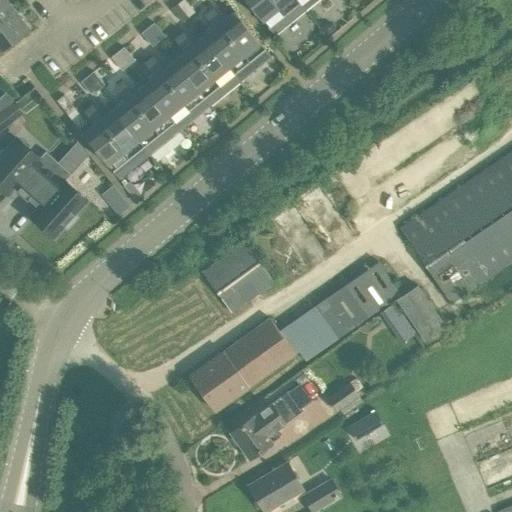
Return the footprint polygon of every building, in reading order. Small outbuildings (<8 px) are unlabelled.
[(6,0),(0,0),(0,20),(14,9),(6,0)] [(181,0),(177,3),(188,17),(194,12),(184,0),(181,0)] [(284,26),(262,0),(245,0),(273,35),(284,26)] [(262,0),(284,26),(294,18),(279,0),(262,0)] [(279,0),(294,18),(304,10),(295,0),(279,0)] [(295,0),(304,10),(314,2),(312,0),(295,0)] [(188,17),(177,3),(171,9),(182,22),(188,17)] [(213,27),(250,72),(260,64),(224,19),(222,20),(212,8),(204,15),(214,27),(213,27)] [(14,9),(0,20),(0,51),(2,50),(2,51),(30,29),(14,9)] [(224,19),(260,64),(270,56),(234,11),(224,19)] [(147,28),(158,41),(164,36),(154,23),(147,28)] [(203,36),(240,81),(250,72),(213,27),(203,36)] [(158,41),(147,28),(141,33),(152,46),(158,41)] [(183,52),(219,97),(230,89),(193,44),(192,44),(183,32),(174,39),(184,51),(183,52)] [(193,44),(230,89),(240,81),(203,36),(193,44)] [(117,52),(128,65),(135,60),(124,47),(117,52)] [(128,65),(117,52),(111,57),(122,70),(128,65)] [(173,60),(209,105),(219,97),(183,52),(173,60)] [(153,76),(189,121),(199,113),(163,68),(162,69),(153,56),(144,63),(154,75),(153,76)] [(163,68),(199,113),(209,105),(173,60),(163,68)] [(87,76),(98,90),(104,84),(94,71),(87,76)] [(98,90),(87,76),(81,81),(92,94),(98,90)] [(143,84),(179,129),(189,121),(153,76),(143,84)] [(123,100),(159,145),(169,137),(133,92),(132,93),(122,81),(114,88),(123,100)] [(133,92),(169,137),(179,129),(143,84),(133,92)] [(64,95),(57,101),(79,128),(86,123),(64,95)] [(113,109),(149,154),(159,145),(123,100),(113,109)] [(23,113),(15,102),(0,113),(0,130),(4,127),(23,113)] [(93,125),(129,170),(139,162),(103,117),(102,117),(92,105),(84,112),(94,124),(93,125)] [(103,117),(139,162),(149,154),(113,109),(103,117)] [(129,170),(93,125),(82,133),(118,178),(129,170)] [(41,158),(19,138),(7,151),(4,149),(0,152),(0,185),(10,194),(17,187),(28,198),(60,162),(48,151),(41,158)] [(441,141),(422,154),(445,188),(464,175),(441,141)] [(79,145),(69,153),(79,165),(88,157),(79,145)] [(422,154),(404,166),(427,200),(445,188),(422,154)] [(69,228),(80,216),(77,214),(89,201),(66,180),(73,173),(60,162),(28,198),(40,208),(33,215),(57,236),(67,226),(69,228)] [(404,166),(386,178),(410,212),(427,200),(404,166)] [(386,178),(368,190),(392,224),(410,212),(386,178)] [(368,190),(351,203),(374,237),(392,224),(368,190)] [(351,203),(332,215),(355,249),(374,237),(351,203)] [(487,216),(468,229),(491,263),(511,250),(487,216)] [(468,229),(450,241),(474,275),(491,263),(468,229)] [(450,241),(432,253),(456,287),(474,275),(450,241)] [(432,253),(414,266),(437,300),(456,287),(432,253)] [(359,281),(353,286),(359,296),(366,291),(359,281)] [(379,283),(373,287),(379,297),(386,293),(379,283)] [(353,286),(346,290),(353,300),(359,296),(353,286)] [(373,287),(366,291),(373,301),(379,297),(373,287)] [(346,290),(339,295),(346,305),(353,300),(346,290)] [(366,291),(359,296),(366,306),(373,301),(366,291)] [(339,295),(333,299),(339,309),(346,305),(339,295)] [(359,296),(353,300),(359,310),(366,306),(359,296)] [(353,300),(346,305),(353,315),(359,310),(353,300)] [(346,305),(339,309),(346,319),(353,315),(346,305)] [(350,383),(328,398),(337,412),(360,397),(350,383)] [(253,416),(230,432),(249,459),(272,443),(267,436),(303,411),(301,407),(309,401),(298,385),(289,391),(253,416)] [(263,511),(266,511),(303,490),(286,462),(248,485),(263,511)] [(312,511),(313,511),(340,496),(330,479),(302,495),(312,511)]
